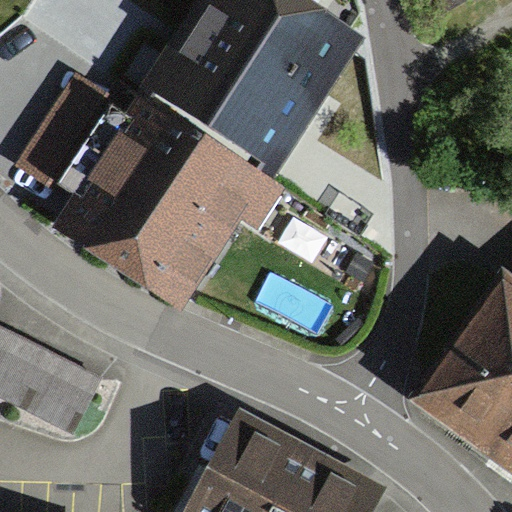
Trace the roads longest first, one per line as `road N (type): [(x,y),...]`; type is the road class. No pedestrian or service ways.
road 1 (residential): [(353,412),(391,355),(415,266),(400,108),(379,0)]
road 2 (residential): [(0,233),(171,335),(353,412)]
road 3 (residential): [(353,412),(466,511)]
